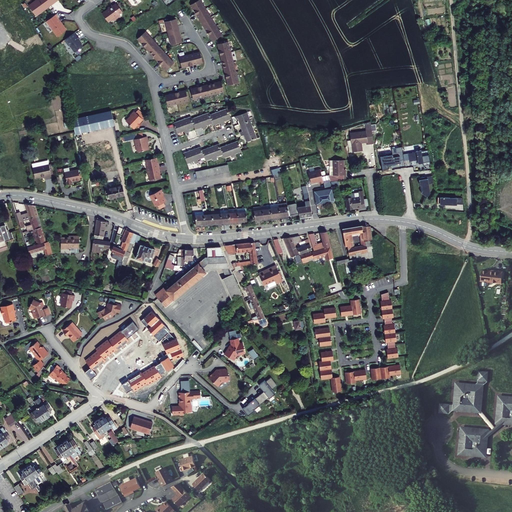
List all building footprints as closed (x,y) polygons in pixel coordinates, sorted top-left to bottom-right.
[(54,0),(36,0),(26,7),(33,17),(45,9),(44,7),(50,2),(52,4),(56,1),(54,0)] [(197,1),(188,6),(194,16),(203,10),(197,1)] [(106,11),(99,15),(105,23),(109,20),(109,21),(112,21),(117,17),(116,16),(120,13),(113,5),(110,7),(110,6),(105,10),(106,11)] [(208,19),(203,10),(194,16),(199,25),(208,19)] [(44,23),(55,38),(64,31),(56,20),(56,19),(53,16),(44,23)] [(208,19),(199,25),(204,33),(213,27),(208,19)] [(176,32),(175,29),(169,22),(162,23),(165,35),(176,32)] [(204,33),(210,43),(219,37),(213,27),(204,33)] [(172,46),(178,40),(176,32),(165,35),(168,46),(172,46)] [(143,33),(135,41),(142,49),(150,41),(143,33)] [(74,38),(71,34),(62,41),(66,47),(67,47),(72,54),(80,48),(75,41),(76,41),(76,39),(74,37),(74,38)] [(157,49),(150,41),(142,49),(149,56),(157,49)] [(225,43),(215,46),(217,57),(228,54),(225,43)] [(157,49),(149,56),(154,62),(162,54),(157,49)] [(187,56),(190,67),(200,64),(197,53),(187,56)] [(231,64),(228,54),(217,57),(220,66),(231,64)] [(155,64),(163,72),(171,65),(164,56),(155,64)] [(179,69),(190,67),(187,56),(176,59),(179,69)] [(231,64),(220,66),(222,76),(233,73),(231,64)] [(222,76),(225,87),(236,84),(233,73),(222,76)] [(218,83),(207,86),(210,96),(221,94),(218,83)] [(210,96),(207,86),(198,88),(200,99),(210,96)] [(200,99),(198,88),(188,91),(191,101),(200,99)] [(186,103),(183,92),(172,95),(175,105),(186,103)] [(175,105),(172,95),(162,97),(165,108),(175,105)] [(113,107),(74,115),(77,130),(116,122),(113,107)] [(138,111),(140,109),(139,107),(136,110),(135,108),(130,113),(132,114),(127,118),(130,121),(129,121),(134,126),(137,123),(138,124),(141,121),(140,120),(143,116),(142,116),(138,111)] [(190,115),(172,121),(176,131),(183,128),(184,131),(189,130),(188,127),(194,125),(195,127),(201,125),(202,127),(207,125),(205,122),(212,120),(214,123),(219,121),(220,123),(224,121),(223,119),(230,117),(225,107),(210,113),(209,110),(191,117),(190,115)] [(246,109),(233,114),(234,117),(237,116),(242,127),(239,129),(240,133),(244,132),(247,137),(257,133),(246,109)] [(144,130),(137,131),(138,136),(136,137),(139,150),(149,147),(148,140),(149,140),(148,134),(145,135),(144,130)] [(369,132),(349,133),(350,151),(356,151),(356,146),(360,147),(360,142),(370,142),(369,132)] [(201,145),(183,152),(187,162),(194,160),(195,162),(199,160),(198,158),(205,155),(206,158),(213,156),(214,158),(219,156),(218,154),(224,152),(225,155),(231,152),(232,155),(236,153),(236,151),(242,148),(238,138),(221,144),(219,141),(202,148),(201,145)] [(428,166),(425,152),(418,153),(418,152),(413,152),(413,154),(411,154),(412,161),(415,160),(415,161),(415,165),(420,165),(421,167),(428,166)] [(398,165),(396,154),(384,156),(384,155),(377,156),(378,161),(379,173),(385,172),(385,167),(398,165)] [(415,160),(412,161),(411,154),(406,155),(407,163),(415,161),(415,160)] [(156,156),(145,158),(146,163),(145,163),(147,175),(148,175),(149,180),(162,177),(161,173),(159,174),(158,173),(160,172),(157,161),(156,161),(156,160),(157,159),(156,156)] [(50,159),(33,162),(35,173),(44,171),(45,174),(52,172),(50,159)] [(266,162),(270,177),(278,175),(275,165),(274,165),(272,160),(266,162)] [(342,160),(332,160),(333,176),(328,176),(330,179),(331,184),(346,179),(345,171),(342,171),(342,160)] [(78,165),(64,168),(67,179),(71,178),(71,176),(79,174),(78,165)] [(328,176),(328,175),(322,176),(320,168),(315,169),(315,171),(310,172),(309,173),(311,183),(315,182),(315,181),(318,180),(318,183),(323,182),(323,180),(330,179),(328,176)] [(431,185),(430,177),(422,179),(422,181),(425,180),(426,185),(431,185)] [(421,192),(419,193),(427,194),(425,180),(422,181),(422,179),(417,180),(418,181),(416,182),(417,187),(420,187),(421,192)] [(122,183),(108,186),(110,196),(124,193),(122,183)] [(312,214),(305,184),(300,185),(304,205),(296,206),(298,213),(299,216),(312,214)] [(346,195),(348,206),(365,201),(361,186),(356,188),(356,189),(357,192),(346,195)] [(164,192),(162,188),(152,193),(151,195),(156,205),(158,203),(164,201),(165,200),(162,193),(164,192)] [(331,193),(319,195),(321,204),(332,203),(331,193)] [(13,202),(22,227),(27,224),(22,211),(21,211),(17,201),(13,202)] [(26,201),(32,220),(41,217),(37,202),(26,201)] [(279,202),(281,215),(289,214),(286,204),(285,201),(279,202)] [(269,203),(270,207),(272,216),(281,215),(279,202),(269,203)] [(295,203),(286,204),(289,214),(298,213),(296,206),(295,203)] [(270,207),(261,208),(263,217),(272,216),(270,207)] [(261,208),(253,209),(254,218),(263,217),(261,208)] [(229,211),(220,212),(221,221),(230,221),(229,211)] [(238,211),(229,211),(230,221),(239,220),(238,211)] [(246,211),(238,211),(239,220),(247,220),(246,211)] [(212,212),(204,213),(204,222),(212,221),(212,212)] [(220,212),(212,212),(212,221),(221,221),(220,212)] [(204,213),(196,213),(196,222),(204,222),(204,213)] [(32,220),(35,227),(44,224),(41,217),(32,220)] [(96,239),(95,249),(110,252),(113,239),(114,239),(117,223),(112,221),(109,239),(105,239),(107,219),(100,217),(97,240),(96,239)] [(35,227),(37,236),(46,232),(44,224),(35,227)] [(16,239),(13,233),(10,234),(7,225),(0,227),(0,244),(8,242),(16,239)] [(357,252),(366,250),(365,247),(364,240),(373,238),(371,226),(366,225),(342,228),(345,248),(348,247),(349,254),(357,252)] [(123,263),(125,264),(136,230),(129,227),(125,238),(128,239),(126,245),(118,243),(116,249),(126,252),(124,256),(125,257),(123,263)] [(310,231),(315,248),(331,242),(328,228),(322,229),(325,239),(319,241),(315,230),(310,231)] [(125,264),(123,268),(128,269),(138,239),(141,240),(143,233),(136,230),(125,264)] [(37,236),(40,243),(49,240),(46,232),(37,236)] [(299,233),(291,234),(292,235),(296,243),(299,242),(298,240),(300,239),(302,244),(298,245),(300,250),(312,246),(310,235),(301,238),(299,233)] [(285,237),(294,255),(300,251),(297,243),(296,244),(296,243),(292,235),(285,237)] [(63,238),(63,249),(72,249),(72,247),(81,248),(81,237),(73,237),(73,238),(63,238)] [(285,254),(280,238),(275,239),(276,245),(281,256),(285,254)] [(49,255),(55,253),(50,240),(49,240),(40,243),(29,247),(31,253),(46,248),(49,255)] [(137,255),(153,260),(156,248),(152,246),(153,244),(142,241),(139,248),(138,247),(137,252),(138,252),(137,255)] [(316,248),(300,253),(302,259),(314,255),(315,257),(325,253),(327,257),(335,254),(331,242),(315,248),(316,248)] [(242,252),(250,251),(249,243),(241,244),(242,252)] [(230,253),(242,252),(241,244),(227,245),(230,253)] [(182,247),(181,263),(185,263),(185,257),(194,258),(194,248),(182,247)] [(207,248),(208,257),(220,257),(225,268),(230,268),(220,247),(207,248)] [(241,263),(241,268),(257,266),(256,252),(250,253),(251,261),(241,263)] [(198,263),(205,272),(209,269),(222,269),(225,268),(220,257),(208,257),(205,257),(198,263)] [(158,297),(165,306),(205,272),(198,263),(166,289),(163,287),(155,294),(158,297)] [(67,283),(60,264),(51,267),(55,278),(60,276),(63,284),(67,283)] [(264,274),(266,278),(283,271),(280,264),(273,267),(274,269),(264,274)] [(222,269),(225,277),(232,274),(230,268),(225,268),(222,269)] [(502,284),(503,272),(494,271),(494,272),(482,270),(481,281),(482,281),(481,286),(482,286),(482,287),(488,287),(488,286),(489,287),(489,282),(502,284)] [(266,278),(268,284),(278,280),(280,283),(287,280),(283,271),(266,278)] [(242,296),(232,274),(225,277),(222,279),(231,301),(242,296)] [(249,298),(255,296),(252,287),(246,289),(249,298)] [(75,298),(76,293),(73,292),(68,291),(63,297),(64,297),(63,304),(72,305),(73,298),(75,298)] [(381,302),(381,306),(392,304),(391,301),(389,301),(388,293),(381,295),(382,302),(381,302)] [(248,299),(251,306),(258,303),(255,296),(249,298),(248,299)] [(45,315),(51,309),(50,306),(47,307),(45,301),(42,302),(35,299),(31,308),(35,309),(37,313),(36,314),(37,317),(38,317),(42,316),(42,315),(44,314),(44,315),(45,315)] [(122,308),(124,301),(117,299),(116,301),(110,299),(109,302),(109,303),(110,304),(107,306),(105,306),(99,310),(103,315),(106,313),(108,316),(118,310),(118,308),(120,308),(122,308)] [(351,306),(349,306),(340,307),(341,316),(361,314),(360,310),(359,299),(351,301),(351,306)] [(16,310),(14,303),(3,306),(4,310),(3,310),(4,315),(6,314),(8,321),(9,322),(10,323),(15,321),(14,320),(18,319),(17,318),(18,318),(18,315),(17,316),(16,312),(17,312),(17,311),(18,310),(17,309),(16,310)] [(251,306),(257,320),(264,317),(258,303),(251,306)] [(392,309),(392,304),(381,306),(383,319),(384,319),(385,326),(384,326),(386,343),(387,343),(388,346),(388,350),(387,350),(388,358),(398,355),(392,309)] [(336,316),(335,307),(324,309),(324,313),(313,314),(314,323),(325,322),(325,318),(336,316)] [(159,319),(151,311),(141,321),(148,329),(159,319)] [(159,319),(148,329),(160,340),(162,339),(169,332),(170,330),(159,319)] [(79,326),(74,321),(65,330),(70,335),(71,334),(72,333),(79,326)] [(122,331),(128,339),(139,330),(133,322),(122,331)] [(297,322),(292,323),(293,331),(299,330),(298,329),(302,329),(301,322),(297,323),(297,322)] [(85,332),(79,326),(72,333),(77,339),(85,332)] [(332,345),(330,328),(315,330),(316,338),(319,338),(320,347),(332,345)] [(121,330),(108,340),(116,350),(117,351),(129,341),(128,339),(122,331),(121,330)] [(169,332),(162,339),(166,343),(175,338),(169,332)] [(166,343),(163,344),(167,354),(170,352),(173,359),(183,355),(176,338),(175,338),(166,343)] [(97,350),(104,359),(116,350),(108,340),(107,339),(96,349),(97,350)] [(231,351),(228,356),(235,360),(236,360),(238,359),(240,355),(243,354),(245,355),(248,355),(248,353),(246,344),(242,345),(240,339),(233,341),(235,347),(233,348),(231,351)] [(201,351),(203,349),(194,340),(192,342),(201,351)] [(45,348),(40,342),(33,348),(33,349),(38,356),(38,357),(42,362),(36,366),(41,373),(47,365),(44,361),(52,354),(46,348),(45,348)] [(97,350),(85,360),(91,368),(93,370),(105,360),(104,359),(97,350)] [(319,363),(321,379),(332,376),(330,361),(333,361),(332,352),(321,354),(322,362),(319,363)] [(161,363),(166,370),(174,366),(168,357),(161,361),(161,363)] [(155,366),(160,374),(166,370),(161,363),(155,366)] [(64,368),(60,365),(52,375),(57,379),(58,378),(63,383),(64,382),(65,383),(70,383),(73,379),(69,376),(69,375),(62,370),(64,368)] [(142,373),(148,383),(149,385),(162,377),(160,374),(155,366),(155,365),(142,373)] [(401,374),(400,365),(371,369),(373,380),(390,378),(390,376),(401,374)] [(93,370),(91,368),(85,372),(91,379),(96,374),(93,370)] [(213,377),(212,378),(220,385),(223,380),(224,381),(231,380),(231,379),(232,379),(231,375),(230,375),(230,369),(228,368),(221,368),(221,370),(219,370),(216,374),(215,373),(212,376),(213,377)] [(367,379),(365,370),(345,373),(347,384),(356,383),(355,380),(367,379)] [(128,381),(132,388),(134,391),(148,383),(142,373),(141,371),(127,379),(128,381)] [(511,396),(498,395),(498,397),(496,398),(495,398),(493,423),(495,425),(493,427),(478,410),(479,410),(481,385),(484,382),(485,375),(484,375),(482,372),(475,371),(475,383),(473,384),(469,384),(469,387),(454,386),(453,400),(451,400),(451,404),(449,405),(437,404),(437,411),(440,414),(447,415),(450,411),(476,413),(476,412),(490,429),(488,431),(487,429),(461,427),(461,429),(460,430),(458,430),(456,455),(468,456),(468,454),(482,455),(484,439),(486,437),(501,424),(511,424),(511,396)] [(340,377),(331,378),(333,393),(341,392),(340,377)] [(256,387),(262,393),(257,397),(262,403),(266,399),(267,399),(273,395),(269,390),(274,386),(268,379),(263,383),(262,382),(256,387)] [(128,381),(122,385),(126,392),(132,388),(128,381)] [(175,407),(176,415),(186,414),(186,413),(195,412),(194,405),(193,405),(193,398),(204,398),(203,391),(183,393),(181,394),(182,397),(183,397),(184,403),(182,404),(183,407),(175,407)] [(43,406),(50,416),(54,413),(52,411),(56,408),(55,407),(56,406),(52,400),(49,403),(48,401),(43,395),(38,398),(40,401),(43,406)] [(252,410),(262,403),(257,397),(246,406),(243,408),(240,410),(242,413),(245,416),(245,417),(252,411),(252,410)] [(40,408),(35,411),(40,419),(43,416),(44,418),(47,416),(47,417),(50,416),(43,406),(40,408)] [(18,413),(23,421),(26,419),(21,411),(18,413)] [(18,413),(11,418),(16,426),(23,421),(18,413)] [(105,414),(102,416),(110,428),(116,424),(118,427),(121,425),(113,413),(109,416),(108,414),(106,416),(105,414)] [(97,425),(104,435),(107,433),(105,431),(110,428),(102,416),(100,418),(101,419),(99,421),(100,422),(97,425)] [(149,419),(140,416),(136,428),(155,434),(159,423),(151,420),(151,421),(148,420),(149,419)] [(16,436),(8,424),(4,427),(6,431),(2,434),(9,444),(12,442),(11,441),(14,439),(13,437),(16,436)] [(119,440),(123,438),(116,428),(112,430),(115,434),(118,439),(119,440)] [(112,437),(116,442),(119,440),(118,439),(115,434),(112,430),(108,433),(111,437),(112,437)] [(0,446),(2,445),(3,446),(6,444),(7,445),(9,444),(2,434),(0,435),(0,446)] [(81,455),(88,450),(79,437),(75,440),(74,438),(72,440),(71,439),(69,440),(76,452),(78,454),(81,458),(82,457),(81,455)] [(485,457),(486,437),(484,439),(482,455),(468,454),(468,456),(485,457)] [(92,448),(94,450),(98,447),(92,439),(89,441),(94,447),(92,448)] [(72,455),(76,452),(69,440),(66,443),(66,444),(62,447),(67,456),(71,453),(72,455)] [(177,462),(181,473),(185,471),(194,468),(190,457),(177,462)] [(46,483),(50,480),(50,479),(51,478),(47,473),(49,472),(47,470),(49,469),(44,462),(40,465),(39,463),(37,465),(36,464),(34,465),(46,483)] [(63,462),(60,464),(64,470),(69,467),(67,463),(65,464),(63,462)] [(56,467),(60,473),(64,470),(60,464),(56,467)] [(43,485),(47,490),(49,488),(48,486),(46,483),(34,465),(31,468),(32,469),(30,470),(31,471),(27,474),(33,482),(37,480),(41,486),(43,485)] [(165,467),(155,472),(158,477),(159,478),(160,480),(159,481),(162,487),(173,480),(171,476),(170,477),(165,467)] [(202,474),(191,486),(197,492),(208,481),(202,474)] [(136,479),(120,487),(125,497),(129,495),(129,494),(141,488),(136,479)] [(21,486),(27,494),(31,491),(25,483),(21,486)] [(95,491),(99,497),(114,489),(111,483),(95,491)] [(179,483),(172,487),(178,493),(172,499),(180,506),(191,495),(179,483)] [(14,486),(18,495),(22,493),(19,484),(14,486)] [(103,503),(107,510),(122,503),(119,497),(103,503)] [(67,511),(91,511),(84,501),(73,508),(70,504),(65,507),(68,511),(67,511)] [(172,511),(175,510),(167,502),(160,508),(159,507),(156,510),(157,511),(172,511)]
